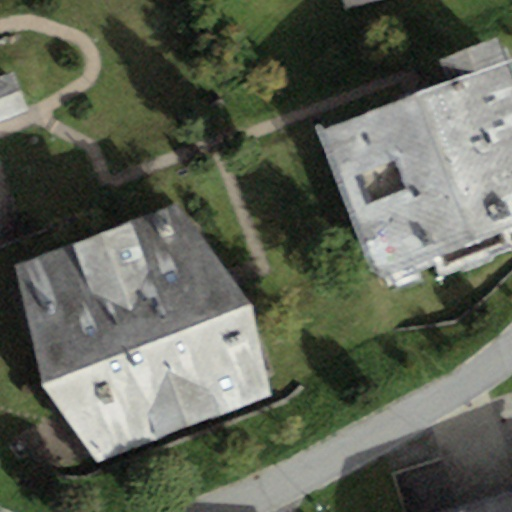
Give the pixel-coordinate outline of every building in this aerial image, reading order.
[(340,0),(345,12),(376,0),(340,0)] [(445,84),(324,128),(379,279),(431,260),(437,277),(511,249),(511,242),(508,231),(511,229),(511,78),(498,40),(437,62),(445,84)] [(13,72),(0,77),(0,122),(29,111),(13,72)] [(182,208),(17,267),(43,388),(97,461),(272,398),(252,305),(182,208)] [(511,511),(511,486),(430,511),(511,511)]
